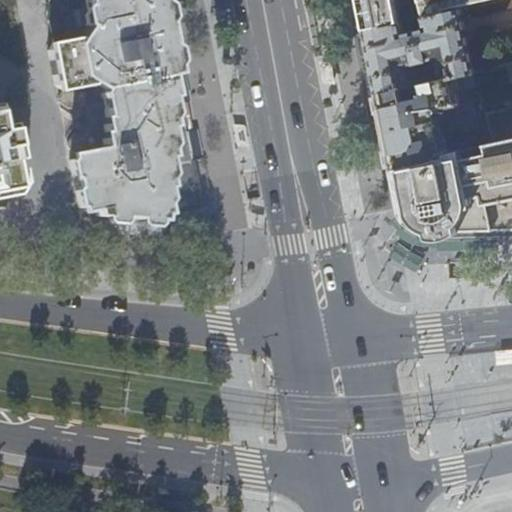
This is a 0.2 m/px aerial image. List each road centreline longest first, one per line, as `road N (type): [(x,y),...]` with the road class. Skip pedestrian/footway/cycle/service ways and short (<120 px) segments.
road 1 (primary): [(0,430),(354,481)]
road 2 (primary): [(261,0),(327,332)]
road 3 (primary): [(327,332),(0,302)]
road 4 (primary): [(511,321),(413,333),(327,332)]
road 5 (primary): [(354,481),(511,457)]
road 6 (primary): [(327,332),(354,481)]
